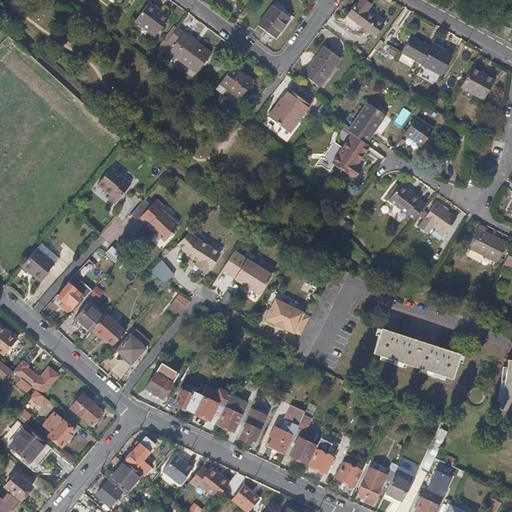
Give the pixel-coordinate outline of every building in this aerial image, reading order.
[(361,3),(351,15),(380,36),(389,24),(372,11),(377,4),(371,0),(364,0),(362,4),(361,3)] [(156,10),(158,7),(150,1),(136,20),(155,35),(167,19),(156,10)] [(275,5),(260,25),(277,37),(292,17),(275,5)] [(156,10),(167,19),(170,16),(158,7),(156,10)] [(198,71),(212,52),(199,41),(197,43),(189,37),(190,35),(185,31),(170,50),(198,71)] [(197,43),(199,41),(190,35),(189,37),(197,43)] [(424,66),(432,51),(410,39),(402,55),(424,66)] [(424,66),(423,67),(442,77),(453,58),(441,51),(442,48),(435,44),(432,51),(424,66)] [(322,86),(344,58),(328,47),(317,61),(320,63),(309,76),(322,86)] [(320,63),(317,61),(306,75),(309,76),(320,63)] [(220,81),(240,97),(253,80),(233,65),(220,81)] [(474,68),(463,88),(485,100),(495,80),(486,75),(484,77),(480,75),(481,73),(474,68)] [(313,104),(292,88),(271,115),(292,131),(313,104)] [(355,132),(369,142),(374,135),(388,115),(370,101),(352,126),(350,128),(355,132)] [(437,127),(420,115),(407,133),(419,141),(421,138),(426,142),(437,127)] [(350,128),(343,123),(341,126),(353,134),(355,132),(350,128)] [(369,142),(355,132),(353,134),(345,145),(340,141),(328,157),(334,161),(356,177),(363,166),(358,163),(372,144),(369,142)] [(116,203),(131,184),(111,168),(98,184),(111,195),(108,197),(116,203)] [(390,198),(392,199),(404,185),(401,183),(389,196),(390,198)] [(415,219),(427,204),(420,199),(422,196),(415,191),(414,193),(408,189),(404,185),(392,199),(409,214),(415,219)] [(140,218),(155,232),(165,241),(171,234),(173,235),(175,233),(173,231),(180,223),(165,209),(167,206),(159,198),(153,205),(140,218)] [(153,205),(146,199),(132,214),(138,220),(140,218),(153,205)] [(438,200),(425,218),(446,233),(457,218),(443,208),(445,205),(438,200)] [(140,218),(138,220),(153,234),(155,232),(140,218)] [(487,228),(481,225),(469,248),(499,264),(510,244),(486,231),(487,228)] [(196,238),(189,232),(182,239),(177,244),(187,253),(186,254),(192,259),(190,261),(195,264),(194,265),(206,273),(208,269),(209,270),(220,254),(196,238)] [(53,252),(42,242),(22,266),(23,266),(29,271),(40,281),(58,259),(52,254),(53,252)] [(107,253),(117,262),(123,256),(114,248),(113,247),(107,253)] [(511,248),(503,265),(511,269),(511,248)] [(271,274),(234,250),(222,269),(234,277),(234,278),(242,284),(242,285),(249,290),(250,289),(259,294),(271,274)] [(75,275),(81,281),(95,266),(88,260),(75,275)] [(162,260),(151,270),(164,283),(174,274),(162,260)] [(424,262),(421,275),(431,277),(434,264),(424,262)] [(348,273),(334,266),(333,269),(346,276),(348,273)] [(304,362),(346,276),(333,269),(309,317),(300,335),(291,355),(300,360),(304,362)] [(85,299),(92,291),(81,281),(75,275),(67,283),(68,284),(57,297),(63,302),(60,306),(63,307),(68,312),(82,296),(85,299)] [(181,313),(185,307),(175,300),(171,306),(181,313)] [(294,332),(300,335),(309,317),(302,314),(304,312),(285,302),(275,322),(284,327),(283,328),(293,333),(294,332)] [(91,332),(92,331),(104,317),(88,304),(75,318),(91,332)] [(198,305),(194,310),(215,322),(218,317),(207,311),(198,305)] [(236,321),(210,306),(207,311),(218,317),(233,326),(236,321)] [(112,346),(125,332),(106,315),(104,317),(92,331),(101,339),(103,338),(105,340),(112,346)] [(0,351),(6,357),(20,341),(3,326),(0,329),(0,351)] [(239,329),(234,326),(229,336),(234,339),(239,329)] [(461,352),(382,327),(373,352),(453,377),(461,352)] [(132,362),(144,347),(129,335),(117,349),(132,362)] [(511,358),(507,357),(506,366),(499,407),(511,409),(511,358)] [(200,362),(194,359),(188,370),(193,373),(200,362)] [(0,378),(2,380),(11,370),(0,360),(0,378)] [(167,374),(171,369),(163,364),(159,369),(167,374)] [(174,381),(178,375),(171,369),(167,374),(159,369),(157,373),(167,380),(169,378),(174,381)] [(162,399),(174,381),(169,378),(167,380),(157,373),(146,388),(162,399)] [(356,392),(348,388),(344,395),(353,399),(356,392)] [(195,413),(203,396),(201,395),(191,390),(189,393),(181,389),(174,403),(193,413),(195,413)] [(220,416),(230,395),(218,390),(213,401),(203,396),(195,413),(209,420),(213,412),(220,416)] [(43,408),(49,401),(43,396),(37,391),(31,398),(43,408)] [(79,403),(85,396),(81,393),(75,400),(79,403)] [(246,403),(230,395),(220,416),(217,424),(232,431),(246,403)] [(103,412),(85,396),(79,403),(75,400),(69,407),(80,416),(79,417),(91,427),(103,412)] [(18,414),(27,421),(35,412),(26,405),(18,414)] [(295,429),(303,412),(290,406),(278,429),(273,427),(265,444),(282,453),(290,435),(292,436),(295,429)] [(265,416),(250,409),(243,423),(245,424),(238,438),(249,444),(251,440),(253,441),(265,416)] [(303,412),(295,429),(303,433),(309,419),(305,416),(308,412),(304,410),(303,412)] [(62,447),(74,431),(53,414),(43,425),(52,433),(49,437),(62,447)] [(35,469),(46,457),(39,452),(45,444),(26,427),(9,447),(35,469)] [(421,468),(428,471),(432,463),(434,458),(443,439),(446,432),(440,428),(421,468)] [(320,436),(314,449),(315,450),(308,465),(324,473),(338,444),(320,436)] [(126,460),(135,468),(155,445),(145,437),(139,443),(137,441),(134,444),(137,446),(133,451),(130,449),(128,452),(130,454),(126,460)] [(304,464),(313,445),(296,438),(288,456),(304,464)] [(52,450),(45,444),(39,452),(46,457),(52,450)] [(172,453),(162,474),(182,484),(193,463),(172,453)] [(116,467),(121,461),(115,456),(111,462),(116,467)] [(434,458),(432,463),(438,466),(441,461),(434,458)] [(125,460),(123,459),(121,461),(116,467),(107,478),(109,479),(125,460)] [(141,474),(125,460),(109,479),(116,485),(122,490),(125,493),(141,474)] [(353,487),(360,472),(342,463),(335,479),(353,487)] [(413,474),(397,466),(384,493),(400,500),(405,490),(407,491),(414,477),(413,474)] [(220,493),(228,483),(209,469),(207,473),(200,468),(196,473),(199,475),(193,481),(198,485),(199,482),(214,494),(217,491),(220,493)] [(435,469),(426,489),(443,497),(452,477),(435,469)] [(32,487),(15,474),(4,488),(20,501),(32,487)] [(141,474),(125,493),(127,494),(127,495),(143,476),(141,474)] [(366,476),(357,494),(373,502),(382,484),(366,476)] [(114,487),(116,485),(109,479),(98,493),(105,498),(103,500),(110,505),(121,493),(114,487)] [(245,511),(249,511),(261,497),(243,484),(230,501),(245,511)] [(7,507),(13,499),(7,494),(1,501),(0,499),(0,511),(6,511),(9,508),(7,507)] [(434,511),(437,505),(425,500),(426,497),(422,495),(413,511),(434,511)] [(135,501),(132,498),(129,502),(127,501),(124,505),(129,509),(135,501)] [(492,498),(485,509),(490,511),(493,511),(499,502),(492,498)]
